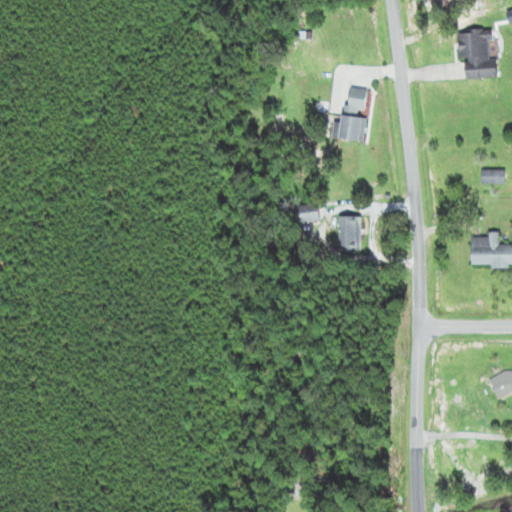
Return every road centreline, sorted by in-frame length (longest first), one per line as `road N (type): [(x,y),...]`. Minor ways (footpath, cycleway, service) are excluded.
road 1 (residential): [(423,325),(394,0)]
road 2 (residential): [(420,492),(423,325)]
